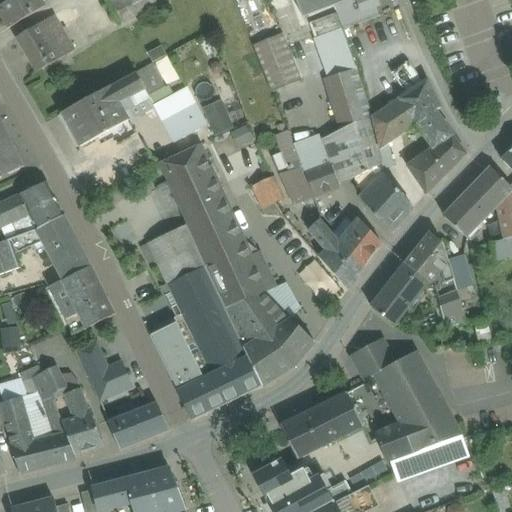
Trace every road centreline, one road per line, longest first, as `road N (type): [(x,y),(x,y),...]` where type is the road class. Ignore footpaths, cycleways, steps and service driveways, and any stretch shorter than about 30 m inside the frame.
road 1 (residential): [(511,128),(395,249),(299,379),(189,438)]
road 2 (residential): [(189,438),(0,77)]
road 3 (residential): [(189,438),(0,494)]
